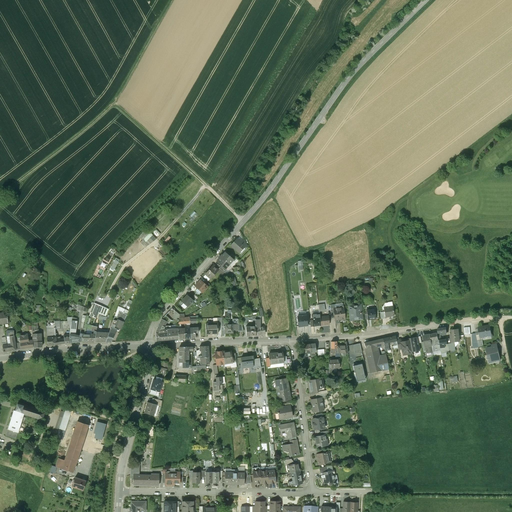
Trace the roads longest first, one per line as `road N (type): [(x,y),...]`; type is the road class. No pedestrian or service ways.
road 1 (tertiary): [(150,346),(155,320),(264,196),(348,76),(425,0)]
road 2 (track): [(172,0),(114,102),(203,184)]
road 3 (residential): [(292,340),(497,317)]
road 4 (residential): [(119,491),(312,492)]
road 5 (residential): [(312,492),(292,340)]
road 6 (tertiary): [(0,357),(150,346)]
road 7 (tertiary): [(119,491),(150,346)]
road 8 (track): [(114,102),(0,196)]
road 9 (residential): [(150,346),(292,340)]
road 10 (track): [(511,494),(370,492)]
